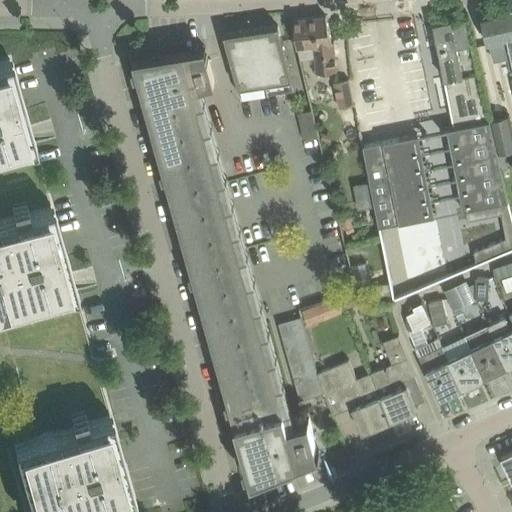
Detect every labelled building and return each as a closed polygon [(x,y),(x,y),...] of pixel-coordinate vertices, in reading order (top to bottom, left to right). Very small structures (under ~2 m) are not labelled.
[(505,39),(511,65),(511,70),(511,21),(508,5),(481,11),(485,31),(488,42),(505,39)] [(314,44),(317,71),(337,69),(334,41),(332,41),(326,14),(294,18),(297,46),(314,44)] [(465,15),(434,21),(437,37),(441,58),(455,126),(455,128),(451,129),(452,137),(446,139),(447,146),(454,145),(456,153),(449,154),(450,162),(457,161),(459,168),(452,170),(453,177),(460,176),(462,184),(455,185),(456,193),(463,192),(465,199),(458,200),(459,208),(466,207),(466,208),(476,206),(485,204),(495,202),(509,200),(501,168),(498,153),(489,118),(481,84),(478,70),(473,52),(471,41),(469,35),(465,15)] [(278,24),(248,28),(224,32),(242,96),(296,88),(278,24)] [(296,422),(289,424),(184,51),(191,50),(194,57),(201,85),(202,85),(215,81),(208,58),(207,54),(205,48),(206,47),(206,46),(188,49),(133,58),(252,481),(307,458),(320,453),(319,452),(317,446),(315,441),(316,441),(309,419),(296,422)] [(0,183),(42,172),(36,152),(34,143),(29,124),(24,107),(11,60),(10,56),(0,58),(0,183)] [(349,78),(335,81),(340,107),(354,104),(349,78)] [(511,121),(510,113),(490,117),(489,118),(498,153),(505,151),(511,149),(511,121)] [(365,145),(381,225),(434,214),(434,213),(440,212),(439,204),(432,205),(431,198),(437,197),(436,189),(429,190),(427,182),(434,181),(433,173),(426,175),(424,167),(431,166),(430,158),(423,159),(421,151),(428,150),(427,142),(420,144),(418,136),(418,134),(365,145)] [(498,153),(501,168),(509,167),(505,151),(498,153)] [(13,358),(88,336),(42,172),(0,183),(0,313),(13,358)] [(509,200),(495,202),(497,213),(501,212),(511,210),(509,200)] [(487,215),(497,213),(495,202),(485,204),(487,215)] [(478,217),(487,215),(485,204),(476,206),(478,217)] [(476,206),(466,208),(468,219),(478,217),(476,206)] [(511,222),(511,213),(511,210),(501,212),(503,225),(511,222)] [(345,229),(345,228),(353,225),(354,225),(349,214),(340,218),(345,229)] [(439,220),(401,228),(404,241),(442,233),(439,220)] [(511,222),(503,225),(506,236),(511,235),(511,222)] [(501,238),(506,249),(511,246),(511,235),(506,236),(501,238)] [(443,238),(405,246),(408,260),(446,252),(443,238)] [(492,242),(497,253),(506,249),(501,238),(492,242)] [(483,246),(488,257),(497,253),(492,242),(483,246)] [(488,257),(483,246),(474,250),(477,262),(488,257)] [(447,256),(409,264),(412,278),(450,270),(447,256)] [(489,276),(477,275),(476,297),(488,298),(489,276)] [(338,294),(321,301),(328,317),(344,310),(338,294)] [(448,321),(443,297),(429,300),(434,324),(448,321)] [(422,302),(413,306),(415,309),(409,312),(416,326),(431,319),(422,302)] [(462,306),(455,310),(459,319),(466,316),(462,306)] [(324,393),(302,315),(278,321),(300,399),(324,393)] [(506,315),(489,323),(508,365),(511,363),(511,326),(511,327),(506,315)] [(508,365),(489,323),(466,333),(485,376),(508,365)] [(485,376),(466,333),(465,333),(471,346),(449,356),(463,386),(485,376)] [(391,362),(370,371),(390,420),(417,408),(405,379),(416,374),(408,354),(407,355),(398,334),(383,340),(391,362)] [(13,358),(34,434),(13,440),(33,511),(98,511),(135,502),(88,336),(13,358)] [(463,386),(449,356),(447,357),(441,360),(426,367),(431,379),(440,397),(463,386)] [(332,409),(351,401),(363,431),(390,420),(370,371),(356,376),(349,359),(318,371),(332,409)] [(511,449),(502,455),(511,476),(511,449)]
